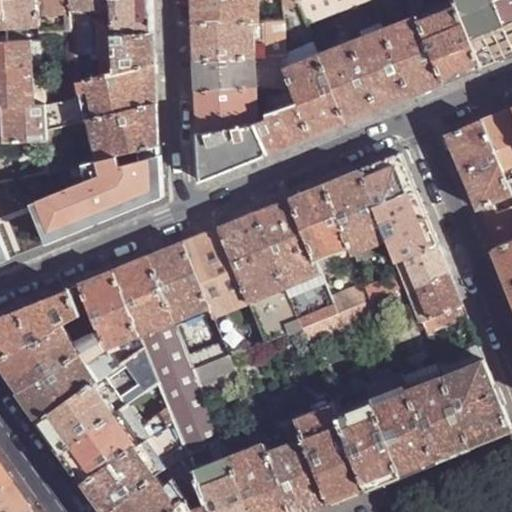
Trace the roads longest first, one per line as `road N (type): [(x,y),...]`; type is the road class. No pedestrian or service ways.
road 1 (unclassified): [(183,214),(417,119)]
road 2 (unclassified): [(417,119),(511,353)]
road 3 (residential): [(176,0),(183,214)]
road 4 (unclassified): [(0,289),(183,214)]
road 5 (tertiary): [(0,410),(73,511)]
